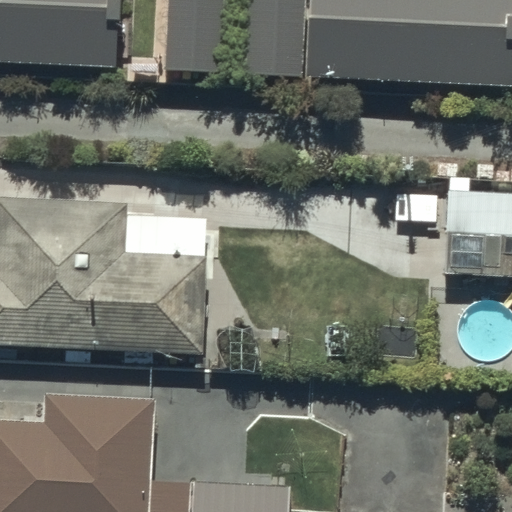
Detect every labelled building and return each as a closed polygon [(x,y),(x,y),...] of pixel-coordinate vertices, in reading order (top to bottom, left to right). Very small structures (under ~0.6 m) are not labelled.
[(118,0),(0,0),(0,61),(115,66),(118,0)] [(220,0),(168,0),(164,69),(216,72),(220,0)] [(304,0),(250,0),(247,73),(301,76),(304,0)] [(511,0),(314,0),(311,77),(511,85),(511,0)] [(511,188),(449,187),(447,275),(511,276),(511,188)] [(0,209),(0,346),(207,355),(213,217),(132,214),(133,202),(1,196),(0,209)] [(47,420),(0,417),(0,511),(294,511),(296,484),(156,476),(160,397),(48,391),(47,420)]
